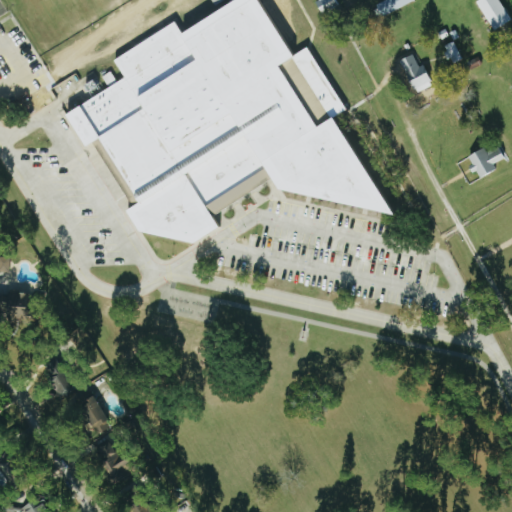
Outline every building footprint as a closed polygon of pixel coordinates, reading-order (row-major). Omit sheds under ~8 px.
[(257,0),(228,0),(186,26),(179,15),(108,59),(119,77),(60,114),(82,149),(96,141),(136,204),(121,213),(135,234),(197,247),(224,230),(216,219),(273,182),(279,190),(394,218),(333,121),(349,111),(311,50),(295,60),(257,0)] [(338,5),(335,0),(319,0),(317,1),(322,12),(338,5)] [(380,18),(417,1),(416,0),(386,0),(374,6),(380,18)] [(496,31),(511,20),(511,18),(500,0),(480,0),(477,2),(496,31)] [(421,67),(414,54),(401,61),(418,94),(434,85),(425,65),(421,67)] [(469,157),(480,179),(498,170),(495,164),(506,159),(500,147),(488,153),(486,149),(469,157)] [(0,272),(10,273),(11,258),(0,257),(0,272)] [(30,294),(10,294),(10,302),(0,301),(0,314),(13,314),(13,320),(36,320),(36,310),(30,310),(30,294)] [(51,380),(61,397),(76,389),(67,372),(51,380)] [(96,436),(112,426),(96,397),(80,406),(96,436)] [(128,468),(116,449),(101,459),(113,478),(128,468)] [(0,462),(0,466),(12,489),(25,482),(11,456),(0,462)] [(153,511),(145,499),(131,507),(134,511),(153,511)] [(47,511),(43,500),(24,507),(25,511),(47,511)]
